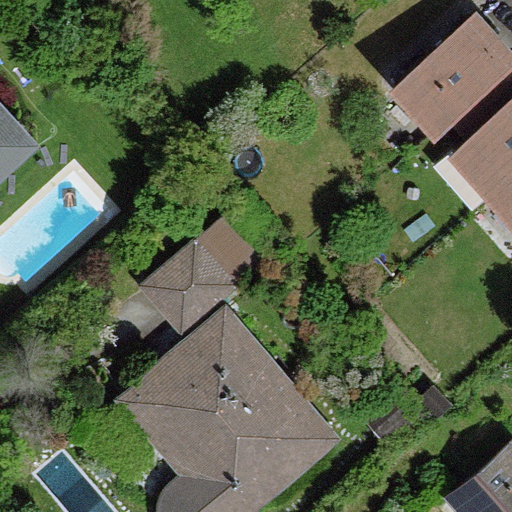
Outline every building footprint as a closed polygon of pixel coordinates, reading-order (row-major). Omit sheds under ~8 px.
[(511,82),(511,39),(489,14),(404,91),(449,140),(511,82)] [(0,97),(0,178),(40,142),(0,97)] [(511,111),(458,160),(511,218),(511,111)] [(139,294),(176,336),(230,288),(192,246),(139,294)] [(278,511),(365,445),(235,305),(132,404),(194,481),(168,502),(169,511),(278,511)] [(511,511),(511,440),(449,497),(462,511),(511,511)]
